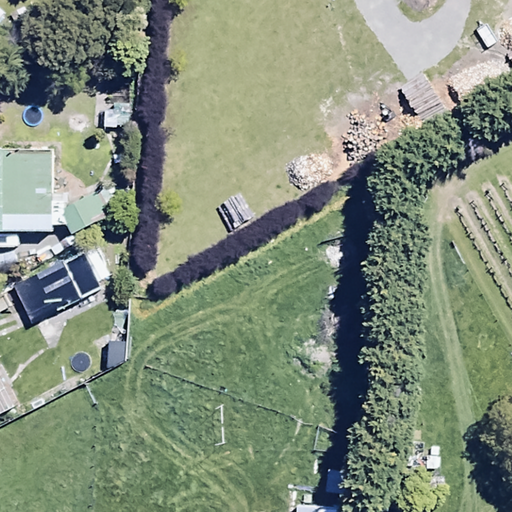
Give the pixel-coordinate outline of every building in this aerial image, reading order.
[(129,108),(101,109),(101,134),(129,133),(129,108)] [(0,151),(0,234),(48,235),(48,227),(62,227),(62,212),(62,196),(51,196),(51,151),(0,151)] [(62,212),(73,233),(109,214),(97,193),(62,212)] [(10,290),(28,327),(100,291),(82,254),(10,290)] [(11,255),(0,257),(0,274),(15,271),(11,255)]
